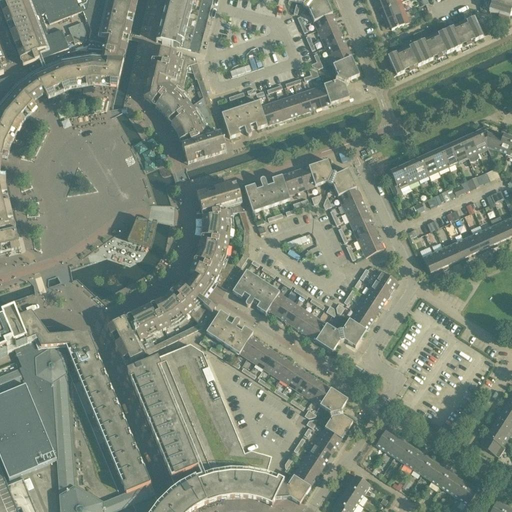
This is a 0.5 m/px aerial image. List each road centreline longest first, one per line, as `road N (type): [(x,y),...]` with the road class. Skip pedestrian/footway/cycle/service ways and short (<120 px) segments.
road 1 (residential): [(344,461),(400,380),(367,358),(412,288)]
road 2 (residential): [(412,288),(365,173)]
